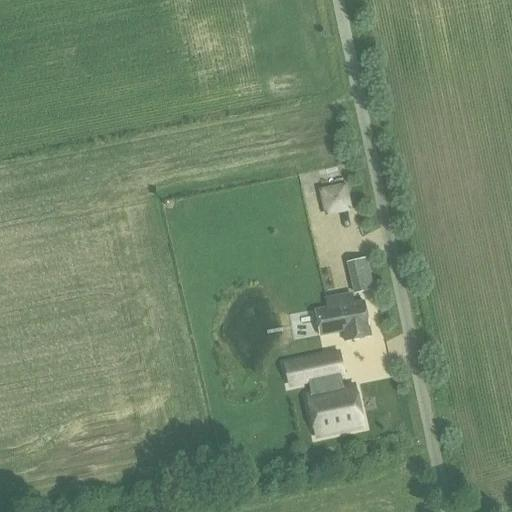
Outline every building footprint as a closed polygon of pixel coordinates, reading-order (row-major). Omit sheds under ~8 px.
[(316,190),(325,218),(359,208),(351,180),(316,190)] [(374,288),(367,257),(351,260),(358,292),(374,288)] [(342,293),(354,291),(351,265),(339,266),(342,293)] [(343,330),(345,340),(370,336),(365,301),(315,308),(319,333),(343,330)] [(303,382),(316,437),(364,427),(355,387),(330,392),(326,377),(303,382)]
